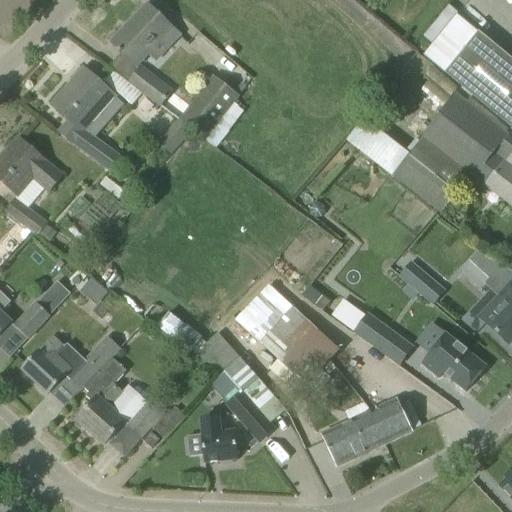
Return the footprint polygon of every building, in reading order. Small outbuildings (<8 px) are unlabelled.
[(127,28),(112,44),(115,47),(130,61),(137,67),(148,56),(156,63),(168,50),(180,37),(162,20),(147,6),(127,28)] [(424,56),(424,57),(511,129),(511,60),(479,33),(445,73),(424,56)] [(165,111),(177,120),(191,131),(217,150),(249,108),(238,101),(240,98),(213,77),(191,106),(142,68),(129,82),(165,111)] [(73,84),(53,107),(57,111),(68,121),(58,132),(79,150),(109,173),(120,158),(90,135),(85,132),(87,130),(115,98),(99,84),(84,71),(73,84)] [(364,121),(347,142),(440,215),(471,176),(474,179),(494,155),(509,136),(456,95),(452,100),(422,138),(423,139),(420,143),(416,140),(405,154),(364,121)] [(181,143),(191,131),(177,120),(157,143),(171,155),(181,143)] [(509,136),(494,155),(496,156),(511,168),(511,132),(511,133),(509,136)] [(0,157),(0,181),(8,189),(15,195),(17,197),(32,181),(44,190),(49,195),(64,179),(47,164),(33,152),(18,139),(7,152),(11,155),(5,162),(0,157)] [(494,155),(474,179),(511,209),(511,168),(496,156),(494,155)] [(49,246),(57,234),(46,227),(47,225),(15,201),(6,214),(49,246)] [(313,205),(310,210),(311,215),(315,219),(321,218),(324,213),(324,207),(319,204),(313,205)] [(10,237),(0,246),(0,247),(11,258),(21,248),(10,237)] [(0,248),(0,266),(9,257),(0,248)] [(410,260),(398,275),(420,294),(432,278),(410,260)] [(506,290),(487,308),(494,315),(486,324),(508,345),(511,341),(511,273),(502,265),(491,277),(506,290)] [(82,291),(100,303),(108,291),(90,279),(82,291)] [(429,299),(442,287),(435,280),(422,292),(429,299)] [(250,305),(235,320),(247,331),(261,344),(278,360),(276,362),(318,397),(332,381),(322,371),(339,352),(295,310),(294,311),(293,310),(268,286),(250,305)] [(0,335),(7,329),(10,326),(0,316),(0,313),(10,303),(0,293),(0,335)] [(28,341),(50,318),(50,317),(61,306),(48,294),(15,328),(28,341)] [(323,297),(315,306),(323,312),(330,303),(323,297)] [(170,312),(158,327),(174,339),(174,338),(184,324),(170,312)] [(367,315),(353,333),(382,355),(396,336),(367,315)] [(174,338),(174,339),(190,351),(193,349),(197,352),(222,378),(220,381),(235,398),(226,407),(246,429),(259,444),(274,430),(275,429),(260,412),(274,399),(257,382),(259,380),(245,364),(241,361),(217,334),(206,344),(201,340),(203,338),(190,328),(184,324),(174,338)] [(430,354),(421,365),(439,379),(443,375),(465,393),(486,368),(446,335),(445,336),(430,354)] [(92,357),(68,382),(80,393),(84,388),(98,373),(120,350),(116,347),(108,339),(92,357)] [(39,353),(22,371),(48,395),(64,378),(72,370),(58,357),(64,351),(64,350),(53,340),(40,354),(39,353)] [(90,407),(77,422),(104,446),(123,424),(140,440),(149,430),(150,428),(152,430),(164,441),(177,427),(165,416),(164,415),(167,411),(151,397),(146,403),(129,388),(124,394),(114,385),(126,372),(114,361),(102,376),(98,373),(84,388),(90,393),(86,397),(93,403),(90,407)] [(410,432),(396,402),(375,412),(373,409),(363,413),(364,416),(323,436),(337,466),(410,432)] [(205,464),(238,461),(235,433),(222,434),(220,419),(200,421),(205,464)] [(152,450),(159,441),(151,433),(143,442),(152,450)] [(508,482),(501,488),(511,499),(511,474),(506,480),(508,482)]
